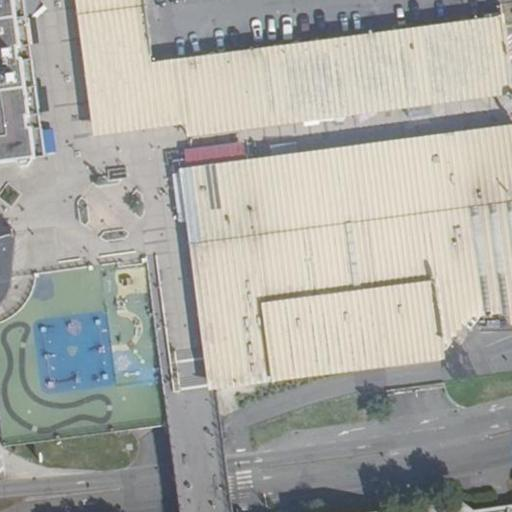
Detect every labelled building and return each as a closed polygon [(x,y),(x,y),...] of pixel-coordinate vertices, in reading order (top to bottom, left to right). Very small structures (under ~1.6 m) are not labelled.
[(0,0),(0,20),(30,17),(27,0),(0,0)] [(70,0),(92,142),(185,128),(186,141),(511,96),(511,71),(505,17),(154,64),(146,0),(70,0)] [(30,17),(0,20),(0,95),(39,91),(30,17)] [(39,91),(0,95),(0,161),(47,156),(39,91)] [(179,173),(202,391),(216,389),(442,356),(441,344),(474,307),(496,304),(511,315),(511,126),(190,172),(179,173)] [(0,304),(1,303),(4,298),(5,293),(7,279),(9,260),(11,241),(9,239),(8,239),(2,241),(0,241),(0,304)] [(511,511),(511,506),(477,511),(473,511),(462,503),(412,510),(412,511),(511,511)]
